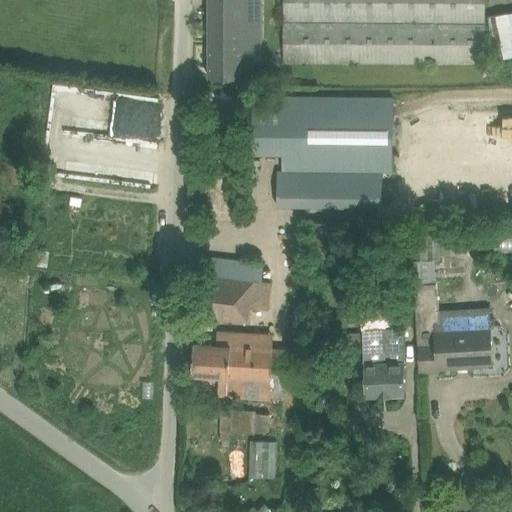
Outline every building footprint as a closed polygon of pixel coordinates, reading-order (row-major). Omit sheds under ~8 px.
[(209,0),(209,77),(241,77),(241,55),(262,55),(261,0),(209,0)] [(284,0),(285,63),(486,63),(486,0),(284,0)] [(511,8),(494,12),(501,57),(511,54),(511,8)] [(252,152),(272,152),(282,152),(282,170),(383,172),(394,172),(394,98),(253,96),(252,152)] [(20,164),(0,161),(0,181),(18,184),(20,164)] [(83,193),(83,179),(53,177),(52,192),(83,193)] [(336,221),(312,221),(311,267),(336,268),(336,221)] [(460,234),(441,235),(441,253),(460,253),(460,234)] [(474,234),(473,243),(484,243),(484,234),(474,234)] [(442,259),(441,253),(441,235),(415,235),(415,259),(442,259)] [(27,283),(29,274),(19,272),(17,280),(27,283)] [(202,274),(197,315),(250,321),(252,305),(268,307),(271,283),(258,281),(202,274)] [(492,364),(490,326),(490,322),(456,323),(456,307),(432,309),(432,339),(420,340),(421,372),(439,371),(439,366),(492,364)] [(404,328),(364,329),(365,396),(405,395),(405,362),(404,328)] [(362,332),(350,333),(350,341),(362,341),(362,332)] [(306,350),(285,349),(194,343),(192,375),(220,376),(219,395),(283,398),(283,390),(305,391),(306,350)] [(255,433),(256,412),(256,409),(221,408),(221,432),(255,433)] [(250,439),(249,475),(275,475),(276,440),(250,439)]
